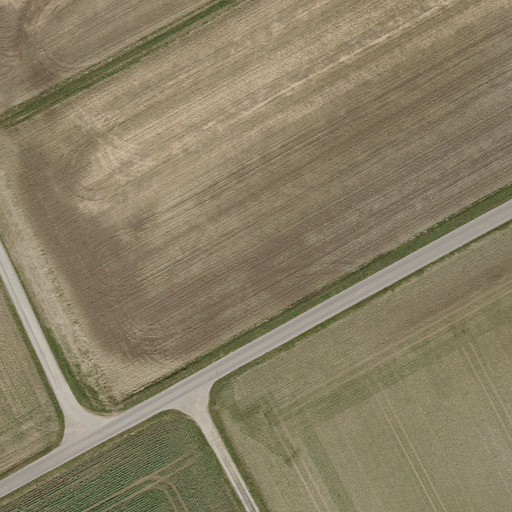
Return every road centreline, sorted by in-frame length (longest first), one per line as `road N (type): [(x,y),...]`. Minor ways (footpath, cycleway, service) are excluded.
road 1 (unclassified): [(511,208),(0,486)]
road 2 (track): [(89,438),(0,247)]
road 3 (track): [(188,386),(255,511)]
